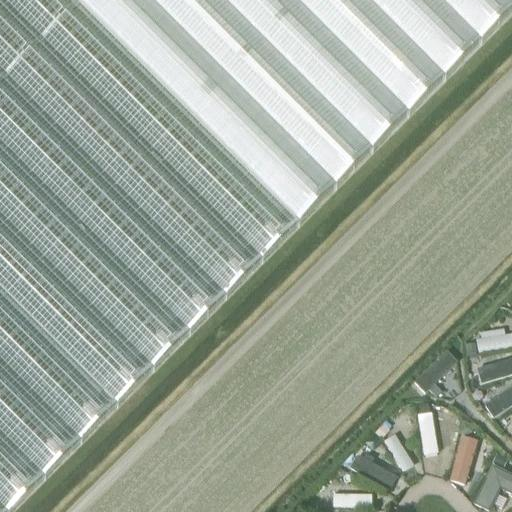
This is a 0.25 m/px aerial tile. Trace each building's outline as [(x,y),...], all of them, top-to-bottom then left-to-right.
[(511,0),(0,0),(0,511),(12,511),(511,12),(511,0)] [(478,354),(511,349),(511,340),(511,337),(476,342),(478,354)] [(511,361),(477,373),(481,387),(511,377),(511,361)] [(503,413),(511,407),(511,392),(497,403),(503,413)] [(417,418),(424,458),(437,455),(431,416),(417,418)] [(403,474),(413,468),(395,438),(384,444),(403,474)] [(450,487),(465,491),(478,445),(462,440),(450,487)] [(355,474),(385,491),(391,481),(361,464),(355,474)] [(511,498),(511,477),(492,467),(472,507),(483,511),(490,511),(500,492),(511,498)] [(372,510),(372,498),(333,497),(333,509),(372,510)]
